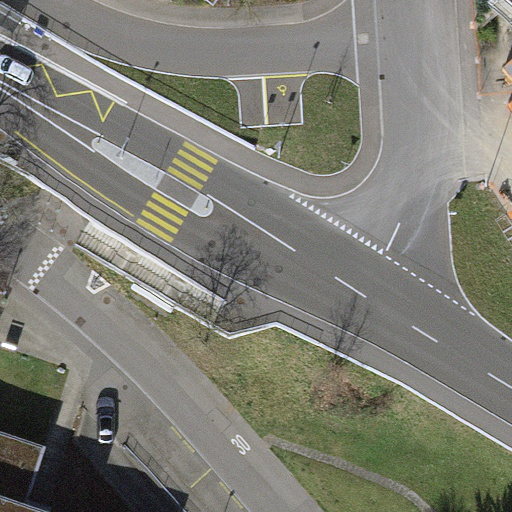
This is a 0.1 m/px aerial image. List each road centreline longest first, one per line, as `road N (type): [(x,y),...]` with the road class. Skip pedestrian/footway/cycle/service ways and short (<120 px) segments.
road 1 (secondary): [(0,80),(357,295)]
road 2 (residential): [(291,511),(150,355),(0,238)]
road 3 (residential): [(415,34),(194,51),(110,35),(51,0)]
road 4 (residential): [(415,34),(413,179),(357,295)]
road 5 (secondary): [(357,295),(511,387)]
